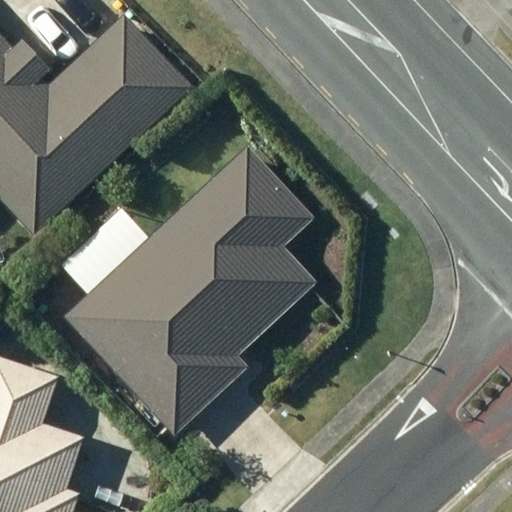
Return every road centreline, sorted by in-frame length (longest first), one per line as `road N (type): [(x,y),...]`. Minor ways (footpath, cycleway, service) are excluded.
road 1 (secondary): [(318,0),(511,217)]
road 2 (residential): [(511,356),(355,511)]
